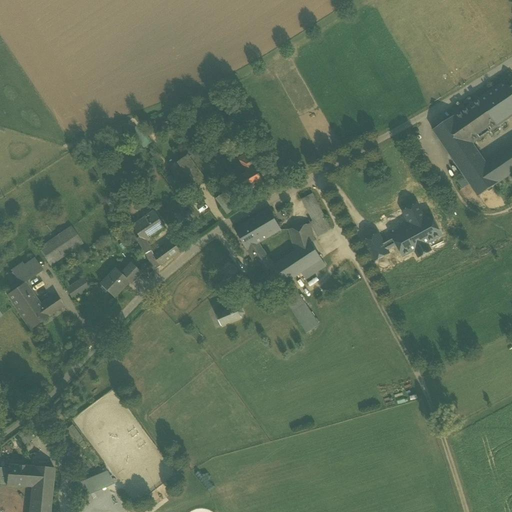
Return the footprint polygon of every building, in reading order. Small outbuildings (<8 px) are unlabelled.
[(511,87),(509,89),(505,82),(500,85),(434,130),(479,197),(511,174),(511,145),(486,163),(473,143),(511,116),(511,87)] [(196,156),(189,160),(188,158),(180,164),(183,168),(175,174),(184,187),(192,181),(194,184),(199,180),(196,176),(205,169),(196,156)] [(247,173),(237,179),(245,193),(262,183),(254,169),(249,161),(242,165),(247,173)] [(193,191),(185,197),(190,204),(198,197),(193,191)] [(216,199),(229,214),(238,206),(224,191),(216,199)] [(324,216),(312,194),(301,200),(312,222),(314,221),(324,216)] [(269,210),(251,221),(263,242),(281,231),(269,210)] [(165,228),(154,212),(132,227),(138,235),(148,228),(153,236),(165,228)] [(324,216),(314,221),(321,235),(331,230),(324,216)] [(251,221),(235,230),(247,251),(263,242),(251,221)] [(73,225),(39,247),(51,265),(85,244),(73,225)] [(310,225),(288,231),(294,253),(310,243),(315,242),(310,225)] [(177,240),(154,253),(161,265),(184,253),(177,240)] [(294,253),(273,267),(273,268),(284,285),(290,281),(301,274),(321,260),(310,243),(294,253)] [(273,267),(262,250),(251,257),(253,261),(257,259),(266,273),(273,268),(273,267)] [(321,260),(301,274),(305,280),(326,267),(321,260)] [(284,285),(273,268),(266,273),(277,289),(284,285)] [(117,270),(102,286),(114,298),(129,282),(117,270)] [(66,289),(74,299),(91,287),(83,276),(66,289)] [(284,285),(277,289),(292,312),(304,304),(290,281),(284,285)] [(48,317),(40,305),(25,284),(7,296),(29,330),(48,317)] [(40,305),(48,317),(63,307),(55,295),(40,305)] [(304,304),(292,312),(307,333),(318,326),(305,306),(304,304)] [(216,316),(221,327),(241,319),(244,314),(242,309),(237,307),(216,316)] [(34,467),(8,466),(8,471),(6,486),(32,488),(34,467)] [(49,511),(54,468),(34,467),(32,488),(29,511),(49,511)] [(90,495),(116,484),(110,470),(84,481),(90,495)]
